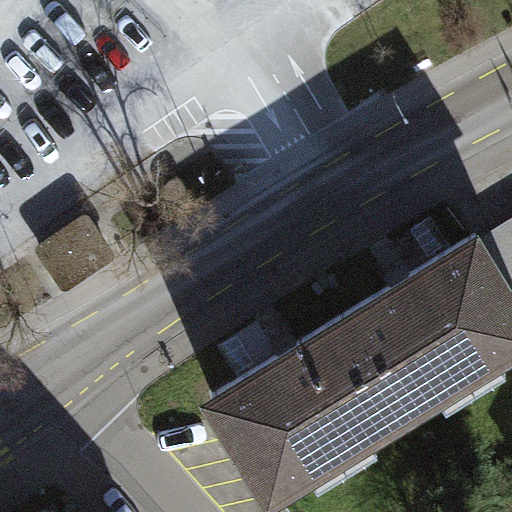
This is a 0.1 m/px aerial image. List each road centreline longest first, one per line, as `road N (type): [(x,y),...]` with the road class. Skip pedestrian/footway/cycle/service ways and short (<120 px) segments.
road 1 (tertiary): [(66,368),(343,186),(511,95)]
road 2 (residential): [(66,368),(187,511)]
